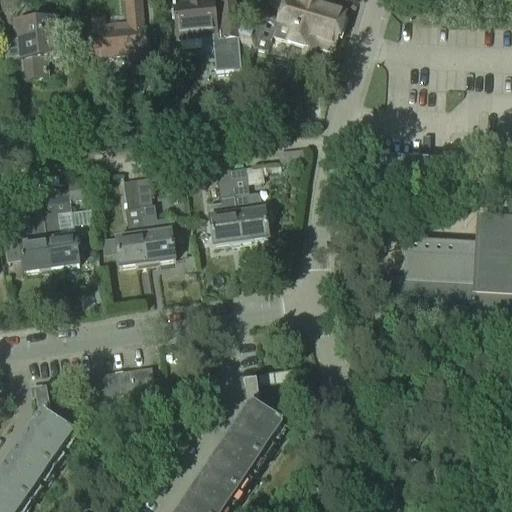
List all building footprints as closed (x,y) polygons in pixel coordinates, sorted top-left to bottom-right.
[(335,51),(346,14),(336,12),(336,14),(326,11),(327,8),(329,0),(306,0),(304,8),(285,2),(278,23),(252,15),(249,23),(240,25),(237,24),(239,47),(310,69),(317,46),(335,51)] [(93,37),(88,37),(90,63),(128,59),(129,76),(150,75),(146,32),(144,32),(141,2),(125,3),(128,26),(104,28),(104,21),(91,22),(93,37)] [(242,76),(237,24),(217,26),(215,3),(173,7),(178,60),(214,57),(216,79),(242,76)] [(18,46),(7,47),(9,65),(23,63),(25,83),(47,81),(45,61),(67,59),(64,20),(16,24),(18,46)] [(83,114),(67,115),(70,151),(86,150),(83,114)] [(104,126),(90,127),(93,149),(107,148),(104,126)] [(511,165),(511,140),(486,140),(485,165),(511,165)] [(214,163),(215,170),(230,168),(229,161),(214,163)] [(369,163),(368,186),(469,190),(470,165),(369,161),(369,163)] [(197,180),(195,166),(182,168),(184,182),(197,180)] [(221,207),(208,209),(209,221),(213,251),(241,247),(231,175),(230,168),(215,170),(221,207)] [(245,173),(231,175),(241,247),(269,243),(264,213),(249,216),(247,200),(249,200),(245,173)] [(149,183),(136,185),(141,223),(143,239),(147,269),(175,265),(169,223),(157,225),(155,210),(153,210),(149,183)] [(126,241),(115,243),(119,273),(147,269),(143,239),(141,223),(136,185),(121,187),(125,217),(123,217),(126,241)] [(68,192),(41,196),(42,201),(52,274),(79,270),(75,240),(61,242),(58,219),(71,217),(68,192)] [(52,274),(42,201),(27,203),(31,230),(4,233),(9,267),(22,265),(24,278),(52,274)] [(383,283),(381,322),(511,328),(511,224),(479,222),(478,260),(407,257),(406,284),(383,283)] [(93,299),(80,302),(83,314),(96,311),(95,306),(93,299)] [(151,373),(79,384),(83,411),(85,411),(87,427),(157,417),(154,401),(155,401),(151,373)] [(251,411),(183,511),(229,511),(283,431),(255,412),(259,405),(258,405),(256,387),(244,389),(247,407),(246,408),(251,411)] [(43,420),(0,481),(0,511),(23,511),(74,441),(46,421),(51,415),(49,413),(47,396),(35,398),(38,417),(43,420)]
